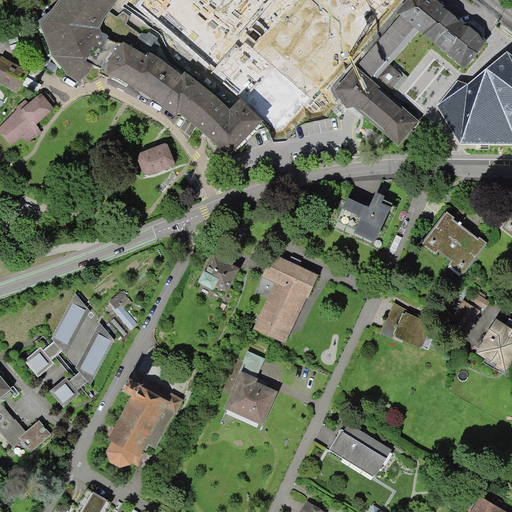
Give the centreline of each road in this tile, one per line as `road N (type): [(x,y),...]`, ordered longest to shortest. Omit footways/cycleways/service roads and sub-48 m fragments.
road 1 (residential): [(275,511),(430,164)]
road 2 (residential): [(146,511),(78,463),(82,435),(177,260),(184,237),(178,224)]
road 3 (residential): [(430,164),(295,180),(178,224)]
road 4 (unknown): [(31,68),(67,89),(103,87),(163,117),(185,140),(219,208)]
road 5 (residential): [(178,224),(0,288)]
